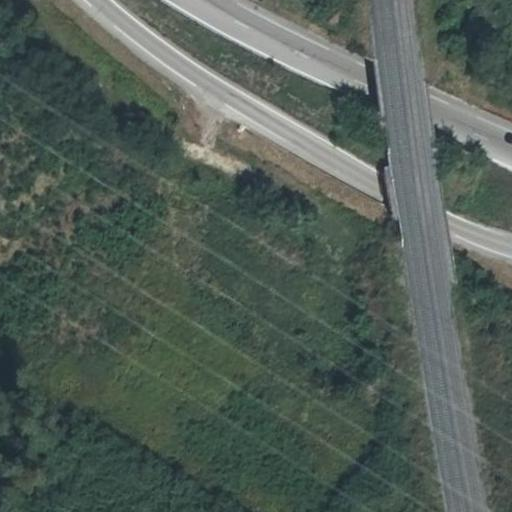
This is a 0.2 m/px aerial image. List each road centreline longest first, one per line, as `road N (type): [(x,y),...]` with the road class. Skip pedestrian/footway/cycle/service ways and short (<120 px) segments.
road 1 (primary): [(98,0),(210,84),(340,161),(458,226),(511,244)]
road 2 (track): [(13,0),(146,124),(270,182),(336,238)]
road 3 (primary): [(511,147),(388,95),(219,0)]
